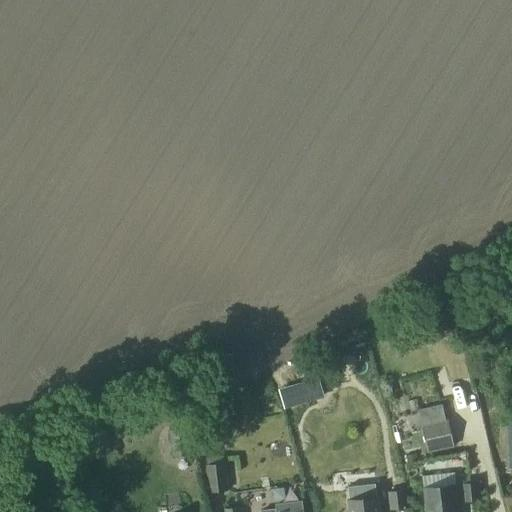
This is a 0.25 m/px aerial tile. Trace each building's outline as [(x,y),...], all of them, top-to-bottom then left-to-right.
[(438,359),(426,362),(435,395),(447,392),(438,359)] [(278,395),(282,409),(322,398),(318,384),(278,395)] [(383,398),(392,396),(390,387),(381,389),(383,398)] [(418,411),(421,426),(445,421),(442,405),(418,411)] [(223,409),(212,412),(214,421),(224,419),(223,409)] [(421,426),(427,453),(453,448),(447,421),(445,421),(421,426)] [(168,430),(171,457),(189,455),(186,428),(168,430)] [(207,468),(210,493),(227,491),(224,466),(207,468)] [(463,485),(464,503),(479,501),(476,483),(463,485)] [(375,484),(347,487),(349,511),(379,511),(380,511),(378,511),(375,484)] [(423,491),(425,507),(424,507),(425,511),(457,511),(455,487),(423,491)] [(404,491),(402,491),(388,492),(390,511),(406,510),(404,491)]
